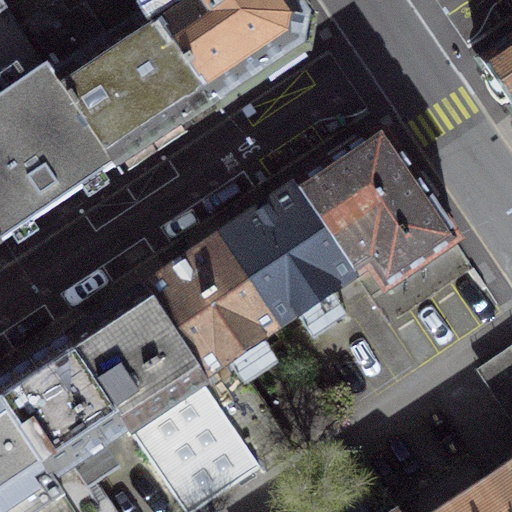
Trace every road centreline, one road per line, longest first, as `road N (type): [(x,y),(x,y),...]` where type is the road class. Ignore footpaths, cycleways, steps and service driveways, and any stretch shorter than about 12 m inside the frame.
road 1 (residential): [(401,44),(0,317)]
road 2 (tertiary): [(511,211),(401,44)]
